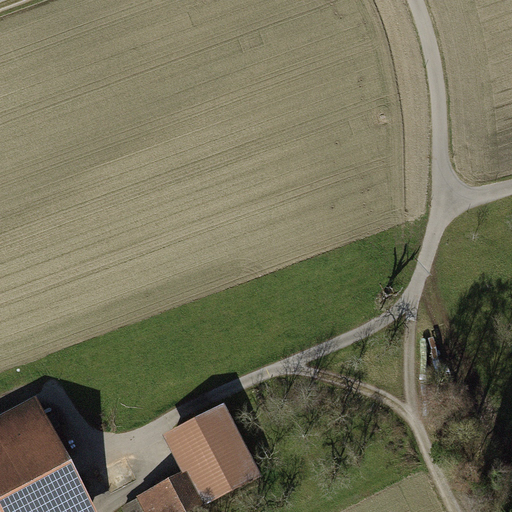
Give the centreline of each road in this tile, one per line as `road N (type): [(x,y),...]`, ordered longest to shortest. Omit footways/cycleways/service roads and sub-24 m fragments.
road 1 (track): [(0,407),(32,391),(52,400),(102,453),(414,311)]
road 2 (track): [(412,414),(414,311),(445,218),(444,80),(419,0)]
road 3 (track): [(283,371),(360,388),(412,414)]
